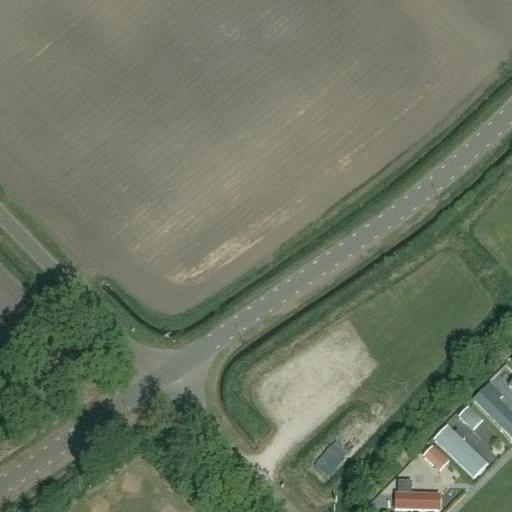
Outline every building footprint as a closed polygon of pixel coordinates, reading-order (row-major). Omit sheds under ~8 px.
[(473,484),(487,470),(447,429),(433,442),(473,484)] [(429,459),(441,471),(450,462),(438,450),(429,459)] [(122,479),(134,495),(148,485),(136,469),(122,479)] [(398,511),(444,511),(444,496),(399,495),(398,511)] [(177,497),(164,511),(191,511),(193,510),(177,497)]
